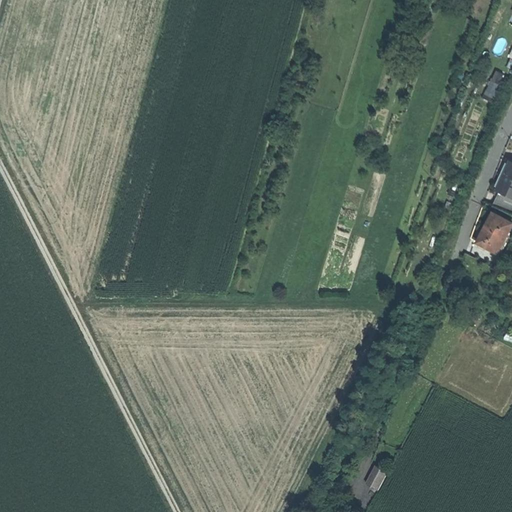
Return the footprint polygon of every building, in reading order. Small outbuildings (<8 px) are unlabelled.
[(496,100),(506,73),(497,69),(486,96),(496,100)] [(511,163),(504,176),(497,189),(499,190),(511,196),(511,163)] [(511,196),(499,190),(492,203),(511,213),(511,196)] [(511,226),(511,224),(492,214),(484,230),(477,244),(498,255),(511,226)] [(376,465),(367,483),(381,489),(390,471),(376,465)]
